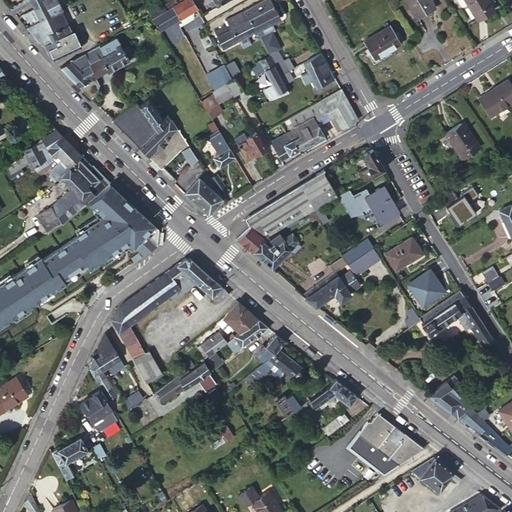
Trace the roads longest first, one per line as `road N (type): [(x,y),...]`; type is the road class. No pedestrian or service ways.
road 1 (tertiary): [(197,231),(101,311),(3,511)]
road 2 (primary): [(448,436),(197,231)]
road 3 (primary): [(197,231),(0,31)]
road 4 (residential): [(197,231),(378,123)]
road 5 (residential): [(511,353),(417,208)]
road 6 (residential): [(378,123),(511,42)]
road 7 (residential): [(307,0),(378,123)]
road 8 (residential): [(331,511),(448,436)]
